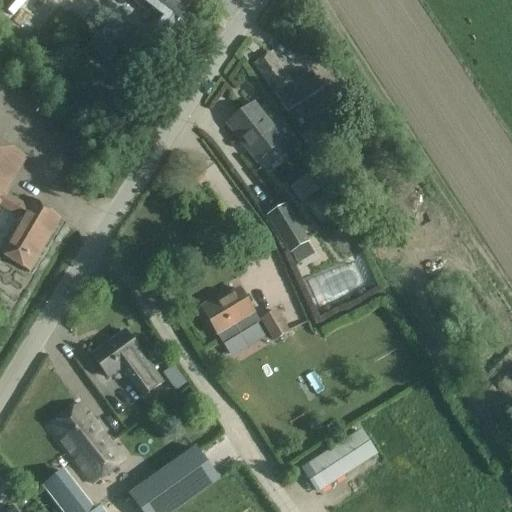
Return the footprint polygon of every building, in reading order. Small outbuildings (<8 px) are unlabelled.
[(130,0),(157,20),(151,28),(163,38),(193,1),(192,0),(130,0)] [(104,40),(95,52),(108,62),(117,50),(104,40)] [(276,91),(288,110),(321,88),(310,71),(291,83),(271,54),(254,64),(273,94),(276,91)] [(227,125),(256,164),(284,143),(254,104),(227,125)] [(317,126),(325,139),(342,127),(335,115),(317,126)] [(317,161),(328,154),(312,129),(299,138),(317,161)] [(0,255),(29,272),(60,219),(31,199),(26,207),(2,193),(23,158),(25,160),(26,159),(0,143),(0,207),(18,219),(0,250),(0,255)] [(288,256),(291,254),(297,265),(314,255),(307,243),(309,242),(287,204),(265,217),(288,256)] [(376,245),(381,254),(409,237),(405,228),(376,245)] [(211,325),(217,336),(240,322),(245,331),(258,323),(239,290),(218,302),(216,299),(201,308),(211,325)] [(274,341),(288,333),(275,312),(262,320),(274,341)] [(142,401),(163,385),(124,332),(91,356),(108,378),(119,370),(142,401)] [(315,339),(307,343),(311,353),(320,349),(315,339)] [(253,368),(261,383),(304,357),(296,342),(253,368)] [(50,427),(94,484),(124,461),(79,404),(50,427)] [(360,430),(299,469),(316,495),(347,475),(377,456),(360,430)] [(193,448),(128,495),(139,511),(178,511),(218,485),(193,448)] [(92,511),(62,472),(40,489),(52,505),(57,511),(101,511),(99,508),(93,511),(92,511)]
